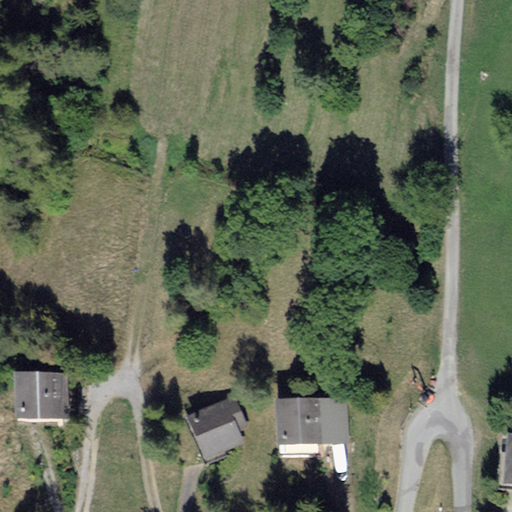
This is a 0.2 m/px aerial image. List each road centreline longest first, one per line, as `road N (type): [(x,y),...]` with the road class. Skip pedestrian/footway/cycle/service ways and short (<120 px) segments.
road 1 (track): [(156,511),(136,401),(121,384),(96,391),(90,408),(76,511)]
road 2 (track): [(121,384),(168,136)]
road 3 (residential): [(459,511),(461,448),(456,426),(440,417),(417,432),(401,511)]
